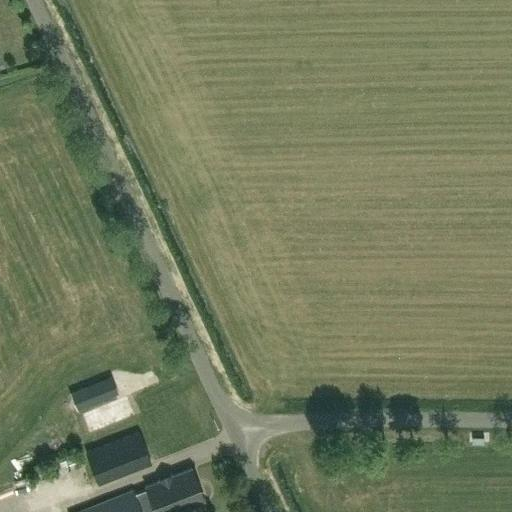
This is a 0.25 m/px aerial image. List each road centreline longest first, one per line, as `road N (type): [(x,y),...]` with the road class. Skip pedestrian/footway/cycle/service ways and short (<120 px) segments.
road 1 (unclassified): [(235,434),(33,0)]
road 2 (unclassified): [(511,420),(303,420),(235,434)]
